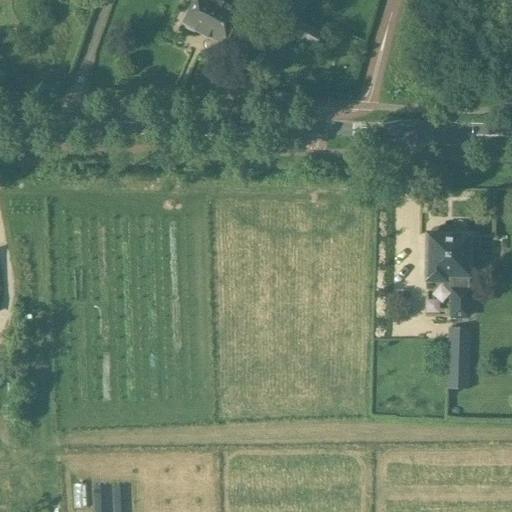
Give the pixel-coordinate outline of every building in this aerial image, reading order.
[(198,30),(205,35),(212,21),(209,19),(213,11),(211,9),(215,0),(196,0),(184,23),(186,24),(186,28),(194,32),(198,30)] [(248,0),(215,0),(211,9),(213,11),(209,19),(212,21),(205,35),(210,37),(206,44),(207,48),(216,52),(220,51),(224,44),(233,27),(236,29),(242,17),(239,16),(241,12),(248,0)] [(262,0),(271,5),(271,6),(299,22),(310,0),(262,0)] [(316,48),(324,33),(301,21),(293,36),(316,48)] [(481,236),(449,235),(449,234),(446,230),(442,228),(438,228),(434,230),(431,234),(431,235),(429,235),(428,278),(447,279),(447,274),(454,274),(453,316),(469,317),(470,255),(481,255),(481,236)] [(447,389),(470,389),(472,328),(449,328),(447,389)]
